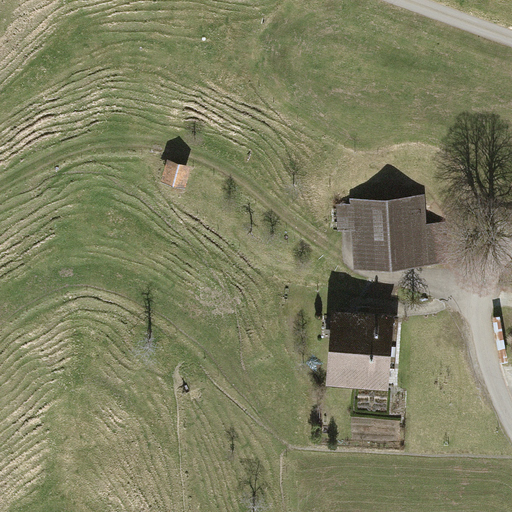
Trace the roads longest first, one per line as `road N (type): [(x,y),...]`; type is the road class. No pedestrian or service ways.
road 1 (track): [(101,144),(177,148),(224,165),(358,271),(422,277),(478,301),(511,302)]
road 2 (unclassified): [(511,257),(479,280),(478,301),(481,341),(511,418)]
